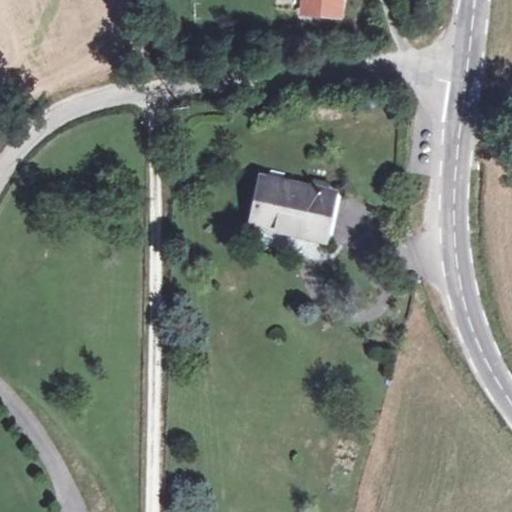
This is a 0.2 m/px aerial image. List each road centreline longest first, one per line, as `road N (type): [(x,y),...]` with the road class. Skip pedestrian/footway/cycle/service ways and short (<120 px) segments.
road 1 (unclassified): [(464,81),(351,70),(175,85),(108,100),(67,120),(22,147),(0,177)]
road 2 (tertiary): [(511,412),(466,323),(453,273),(464,81)]
